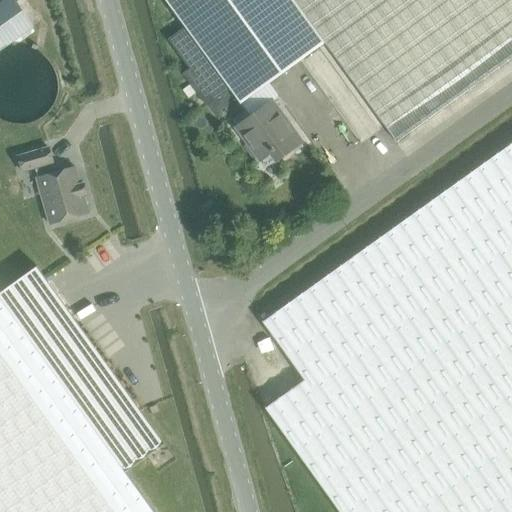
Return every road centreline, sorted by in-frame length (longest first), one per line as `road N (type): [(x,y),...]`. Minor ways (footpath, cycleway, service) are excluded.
road 1 (unclassified): [(193,309),(236,290),(511,92)]
road 2 (unclassified): [(193,309),(108,0)]
road 3 (unclassified): [(248,511),(193,309)]
